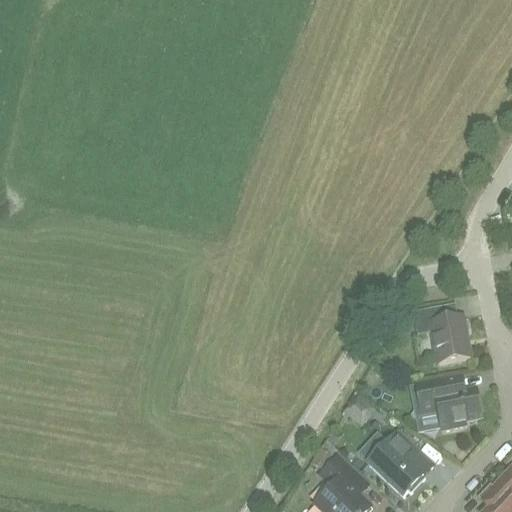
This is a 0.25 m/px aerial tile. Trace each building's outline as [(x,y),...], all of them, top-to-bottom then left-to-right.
[(438,310),(413,315),(418,338),(433,336),(439,367),(471,361),(466,337),(470,334),(468,325),(464,324),(463,320),(456,321),(441,324),(438,310)] [(465,395),(464,387),(462,378),(416,386),(422,416),(439,413),(442,432),(466,428),(466,425),(482,422),(477,393),(465,395)] [(361,397),(348,416),(370,432),(383,413),(361,397)] [(369,467),(404,501),(409,495),(411,497),(425,482),(405,463),(415,453),(397,436),(369,467)] [(332,491),(316,508),(320,511),(370,511),(358,501),(369,490),(338,460),(320,479),(332,491)] [(511,511),(511,471),(494,490),(491,488),(478,501),(490,511),(489,511),(511,511)]
